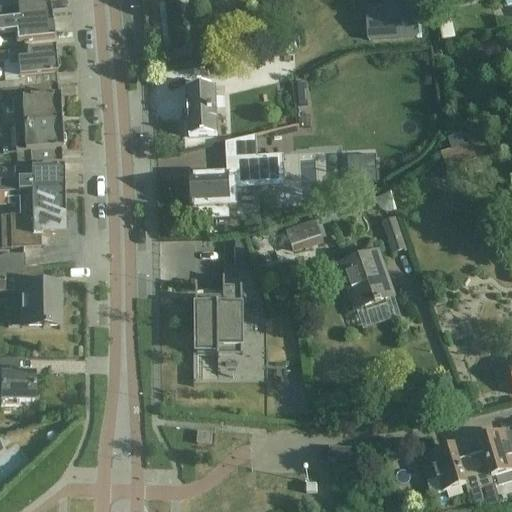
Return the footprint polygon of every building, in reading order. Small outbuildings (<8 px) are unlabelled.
[(0,23),(50,18),(47,0),(16,0),(17,9),(0,11),(0,23)] [(414,0),(398,0),(399,8),(367,10),(369,42),(417,39),(414,0)] [(50,18),(0,23),(0,37),(20,35),(21,45),(53,41),(50,18)] [(0,82),(0,93),(56,88),(55,77),(56,77),(56,74),(58,71),(58,64),(54,62),(53,51),(34,53),(0,56),(0,64),(7,64),(8,68),(16,67),(18,81),(0,82)] [(404,72),(405,127),(429,126),(428,113),(443,113),(443,72),(404,72)] [(213,87),(206,88),(186,89),(189,140),(216,138),(213,87)] [(57,100),(56,88),(0,93),(0,104),(11,104),(13,128),(59,126),(59,114),(61,111),(61,105),(58,102),(58,100),(57,100)] [(59,126),(13,128),(15,155),(30,155),(30,166),(61,165),(60,153),(61,153),(61,150),(64,147),(63,140),(60,138),(59,126)] [(441,156),(451,184),(480,174),(471,145),(464,147),(461,137),(447,141),(451,152),(441,156)] [(192,193),(189,194),(190,208),(193,208),(193,212),(199,212),(200,220),(198,220),(198,224),(230,222),(230,218),(228,219),(228,211),(237,210),(237,208),(235,208),(234,194),(236,194),(236,192),(235,192),(235,187),(238,187),(238,186),(279,184),(278,163),(284,163),(284,158),(258,159),(228,161),(229,178),(191,180),(192,193)] [(0,182),(0,195),(63,194),(62,170),(13,171),(13,183),(0,182)] [(390,207),(409,208),(409,190),(390,189),(390,207)] [(0,207),(19,207),(19,219),(0,219),(0,225),(1,251),(39,250),(38,238),(64,238),(63,194),(0,195),(0,207)] [(382,227),(393,256),(405,252),(395,223),(382,227)] [(287,234),(293,253),(305,249),(305,251),(321,245),(314,224),(287,234)] [(340,267),(350,295),(356,312),(345,316),(345,317),(375,307),(375,308),(381,305),(394,300),(393,299),(388,301),(372,256),(340,267)] [(0,284),(24,272),(24,271),(24,257),(5,258),(0,260),(0,284)] [(0,284),(0,295),(20,295),(21,330),(42,330),(42,331),(49,331),(49,330),(60,329),(59,288),(41,288),(41,271),(24,271),(24,272),(0,284)] [(218,349),(218,360),(219,360),(219,356),(241,355),(241,357),(242,357),(242,289),(240,289),(240,290),(225,291),(225,280),(223,280),(223,301),(197,301),(197,300),(196,300),(196,351),(198,351),(198,349),(218,349)] [(0,409),(13,410),(18,410),(18,404),(33,404),(33,377),(16,377),(16,363),(0,362),(0,409)] [(197,447),(211,448),(212,436),(198,435),(197,447)] [(485,461),(473,465),(481,492),(495,488),(492,480),(511,474),(511,463),(511,460),(511,459),(511,436),(509,436),(504,437),(503,435),(480,442),(485,461)] [(329,462),(350,464),(351,452),(329,450),(329,462)] [(431,457),(432,462),(426,464),(424,467),(424,472),(425,477),(428,481),(432,482),(438,480),(442,496),(465,489),(467,496),(481,492),(473,465),(460,468),(454,450),(431,457)]
